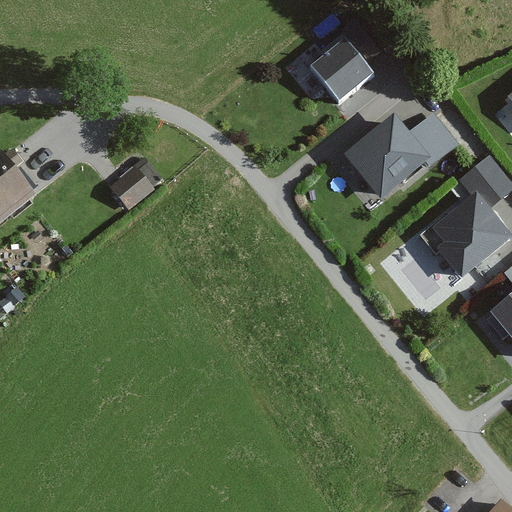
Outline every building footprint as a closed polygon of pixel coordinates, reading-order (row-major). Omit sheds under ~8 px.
[(343,37),(351,47),(318,74),(344,104),(378,75),(371,66),(390,51),(364,19),(343,37)] [(458,147),(434,120),(415,137),(400,120),(351,162),(389,206),(458,147)] [(43,196),(3,148),(0,150),(0,222),(5,228),(43,196)] [(511,194),(511,192),(489,163),(459,187),(473,205),(438,233),(450,248),(446,251),(470,281),(511,247),(511,232),(494,210),(511,194)] [(154,190),(135,170),(113,191),(133,211),(154,190)] [(511,286),(503,294),(511,305),(511,286)]
